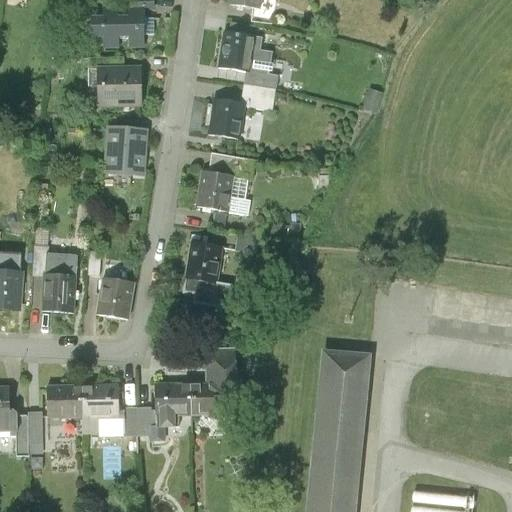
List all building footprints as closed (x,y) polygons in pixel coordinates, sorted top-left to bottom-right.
[(230,0),(229,8),(258,13),(259,0),(230,0)] [(118,10),(103,10),(103,21),(92,21),(92,37),(104,37),(105,48),(117,47),(116,37),(128,36),(128,47),(143,47),(143,10),(129,10),(129,17),(118,17),(118,10)] [(260,52),(262,41),(225,34),(219,68),(247,73),(268,77),(272,54),(260,52)] [(143,72),(101,72),(101,107),(143,107),(143,72)] [(247,73),(245,87),(276,92),(278,79),(268,77),(247,73)] [(241,108),(244,108),(272,113),(276,92),(245,87),(241,108)] [(382,94),(370,91),(364,112),(376,115),(382,94)] [(241,108),(214,103),(208,136),(238,141),(244,108),(241,108)] [(143,178),(146,134),(108,131),(105,175),(143,178)] [(233,180),(202,175),(197,209),(227,214),(233,180)] [(238,197),(252,197),(252,178),(238,178),(238,197)] [(265,244),(238,240),(236,253),(263,257),(265,244)] [(223,249),(190,244),(185,279),(218,284),(223,249)] [(47,249),(34,248),(32,276),(46,277),(47,249)] [(100,255),(89,254),(88,277),(99,277),(100,255)] [(20,277),(0,276),(0,310),(19,311),(20,277)] [(75,279),(42,278),(41,314),(74,315),(75,279)] [(134,284),(103,279),(97,316),(128,321),(134,284)] [(352,511),(368,355),(316,350),(300,511),(352,511)] [(207,360),(207,386),(208,415),(243,415),(242,360),(207,360)] [(179,415),(208,415),(207,386),(157,386),(157,429),(179,429),(179,415)] [(119,387),(83,388),(84,417),(119,417),(119,387)] [(83,388),(49,388),(49,417),(84,417),(83,388)] [(11,389),(0,389),(0,434),(18,435),(18,416),(11,411),(11,389)] [(153,409),(126,409),(126,437),(153,437),(153,409)] [(30,413),(30,416),(30,453),(30,455),(44,455),(44,413),(30,413)] [(30,416),(18,416),(18,435),(18,454),(30,453),(30,416)]
